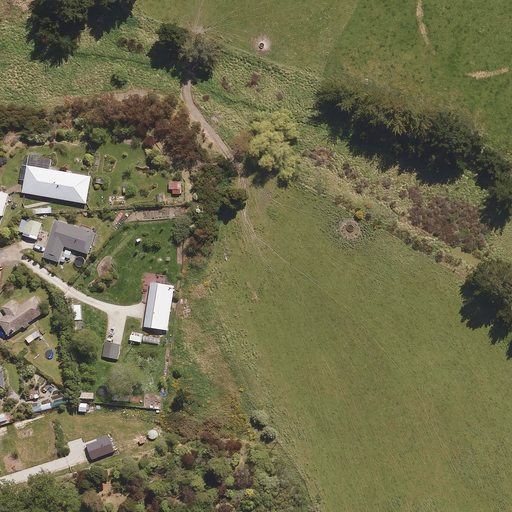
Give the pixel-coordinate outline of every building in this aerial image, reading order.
[(84,182),(21,171),(17,200),(79,210),(84,182)] [(97,177),(96,184),(107,186),(108,179),(97,177)] [(181,182),(170,182),(170,190),(174,190),(174,194),(181,194),(181,182)] [(42,226),(27,221),(20,239),(35,244),(42,226)] [(94,238),(52,225),(40,263),(57,269),(61,253),(87,261),(94,238)] [(170,335),(175,289),(150,286),(145,332),(170,335)] [(43,317),(32,300),(15,311),(12,307),(1,314),(4,319),(0,321),(0,334),(5,343),(43,317)] [(81,305),(73,306),(74,321),(82,320),(81,305)] [(40,337),(37,332),(27,339),(30,343),(40,337)] [(121,345),(105,343),(103,357),(118,359),(121,345)] [(64,391),(53,383),(51,386),(49,384),(45,390),(58,399),(64,391)] [(128,440),(113,445),(115,452),(130,447),(128,440)]
